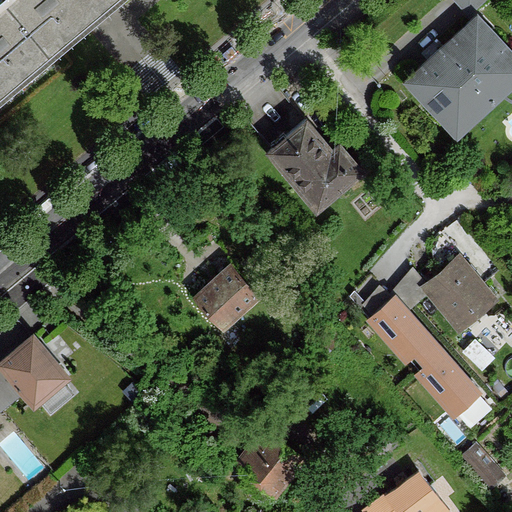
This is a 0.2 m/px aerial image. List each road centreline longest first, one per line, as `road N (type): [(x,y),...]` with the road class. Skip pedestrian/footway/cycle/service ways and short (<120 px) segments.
road 1 (tertiary): [(0,278),(332,0)]
road 2 (unknown): [(359,105),(460,12)]
